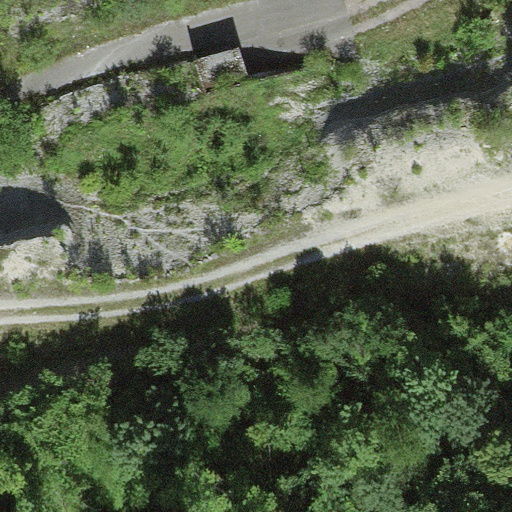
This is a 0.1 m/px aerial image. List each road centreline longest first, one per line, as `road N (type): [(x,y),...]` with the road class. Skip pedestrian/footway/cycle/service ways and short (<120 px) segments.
road 1 (track): [(0,320),(123,304),(511,192)]
road 2 (track): [(312,0),(124,53),(0,103)]
